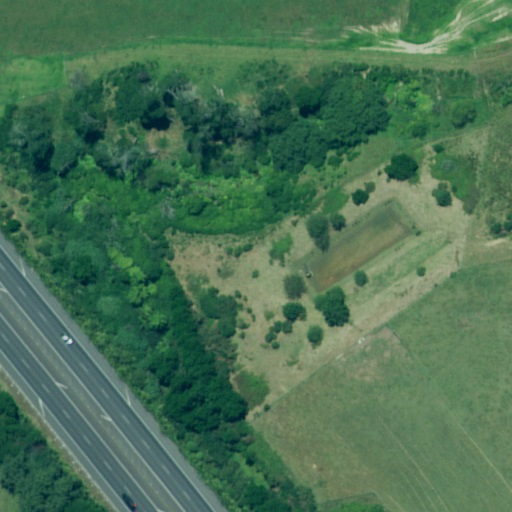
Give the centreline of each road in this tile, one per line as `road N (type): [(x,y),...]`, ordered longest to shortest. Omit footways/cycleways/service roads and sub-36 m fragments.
road 1 (track): [(511,58),(460,65),(153,57),(95,64),(0,97)]
road 2 (motorway): [(0,272),(192,511)]
road 3 (motorway): [(129,511),(0,352)]
